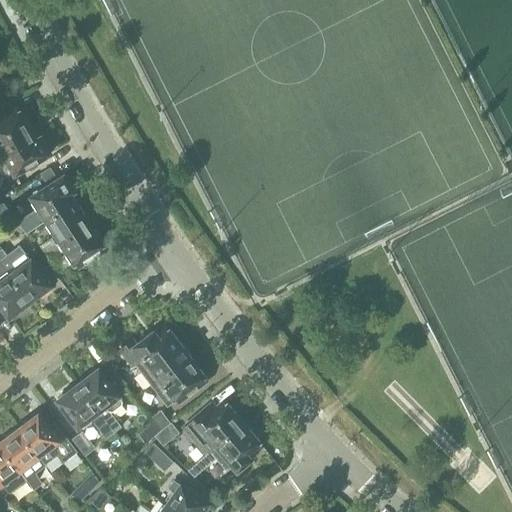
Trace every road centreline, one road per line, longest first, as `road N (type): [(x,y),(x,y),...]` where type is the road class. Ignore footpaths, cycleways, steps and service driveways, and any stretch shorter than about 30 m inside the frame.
road 1 (unclassified): [(24,0),(171,257)]
road 2 (unclassified): [(171,257),(329,450)]
road 3 (unclassified): [(0,387),(171,257)]
